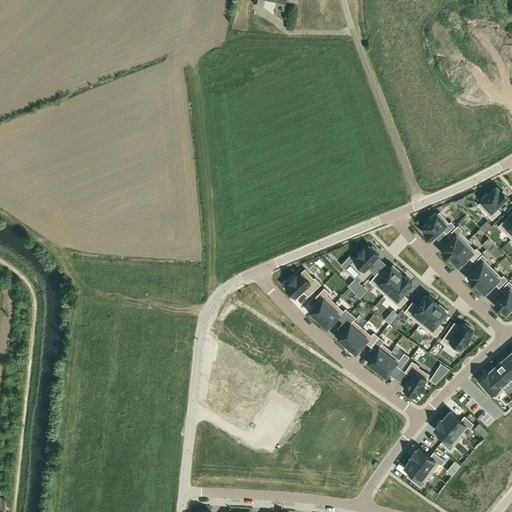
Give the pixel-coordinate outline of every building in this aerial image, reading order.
[(482,200),(478,204),(492,219),(501,211),(497,207),(508,196),(503,191),(502,190),(501,191),(497,186),(488,195),(487,193),(481,199),(482,200)] [(430,219),(422,227),(426,232),(425,233),(426,234),(431,239),(442,229),(446,233),(455,225),(451,221),(449,222),(439,211),(437,214),(435,212),(429,218),(430,219)] [(507,217),(498,226),(511,238),(511,237),(511,220),(511,221),(507,217)] [(487,220),(480,227),(484,232),(492,225),(487,220)] [(452,239),(442,249),(444,251),(443,252),(449,258),(450,258),(467,241),(459,233),(462,229),(458,225),(448,235),(452,239)] [(467,241),(450,258),(458,266),(468,256),(473,261),(481,252),(477,248),(475,250),(467,241)] [(355,278),(348,285),(354,292),(362,285),(359,282),(362,279),(363,280),(372,271),(367,266),(375,258),(378,256),(379,254),(377,252),(378,251),(373,245),(371,246),(369,244),(366,248),(365,247),(357,255),(358,256),(354,259),(351,263),(360,272),(355,278)] [(478,266),(468,276),(470,278),(469,279),(475,285),(476,284),(476,285),(493,268),(485,260),(487,258),(483,254),(474,262),(478,266)] [(375,274),(370,281),(385,294),(402,275),(400,273),(402,272),(393,264),(390,267),(383,276),(378,271),(375,274)] [(289,283),(286,286),(288,288),(286,290),(292,295),(293,294),(295,296),(304,288),(310,294),(321,284),(315,277),(314,278),(305,268),(298,275),(297,274),(288,282),(289,283)] [(493,268),(476,285),(485,293),(495,283),(499,287),(508,279),(503,275),(502,276),(493,268)] [(402,275),(385,294),(400,308),(408,298),(403,294),(412,284),(411,282),(412,282),(405,276),(404,275),(403,276),(402,275)] [(500,298),(495,304),(500,309),(501,310),(502,309),(506,314),(511,307),(511,286),(511,285),(511,283),(509,280),(501,289),(505,293),(500,298)] [(320,301),(310,311),(311,313),(310,314),(316,320),(317,318),(318,320),(335,302),(329,296),(327,294),(329,292),(325,287),(324,287),(316,296),(320,301)] [(412,301),(404,311),(420,324),(436,303),(435,302),(436,301),(428,295),(427,296),(426,295),(417,305),(416,304),(412,301)] [(335,302),(318,320),(327,328),(337,317),(342,322),(351,312),(345,308),(343,310),(335,302)] [(436,303),(420,324),(433,334),(436,336),(444,326),(439,322),(448,310),(439,303),(438,304),(436,303)] [(343,332),(338,338),(339,339),(338,340),(344,346),(346,344),(347,345),(362,327),(356,321),(354,320),(356,317),(351,312),(342,322),(348,326),(343,332)] [(227,323),(220,333),(225,337),(228,333),(238,340),(250,322),(251,321),(240,314),(240,315),(239,315),(232,326),(227,323)] [(250,322),(238,340),(248,346),(245,350),(251,354),(258,343),(253,340),(260,328),(250,322)] [(449,330),(441,340),(458,352),(464,344),(465,345),(471,335),(470,335),(473,331),(471,329),(472,327),(465,323),(464,324),(462,322),(460,325),(455,332),(454,333),(449,330)] [(362,327),(347,345),(348,347),(347,348),(353,353),(355,352),(356,353),(366,342),(371,346),(379,336),(373,332),(371,335),(362,327)] [(260,344),(253,355),(259,359),(261,355),(271,362),(283,344),(273,337),(265,348),(260,344)] [(382,343),(368,362),(377,369),(391,350),(382,343)] [(283,344),(271,362),(282,368),(279,372),(285,376),(292,365),(286,362),(294,350),(283,344)] [(391,350),(377,369),(387,376),(395,364),(401,368),(409,356),(404,352),(399,359),(397,357),(390,353),(392,351),(391,350)] [(511,366),(504,358),(496,365),(509,379),(510,381),(511,379),(511,366)] [(293,367),(286,378),(292,381),(295,377),(305,384),(316,366),(306,359),(299,370),(293,367)] [(411,376),(403,388),(415,396),(418,392),(419,392),(425,383),(424,382),(430,374),(428,373),(418,367),(419,365),(414,362),(412,360),(405,371),(411,376)] [(496,365),(488,372),(500,386),(509,379),(496,365)] [(316,366),(305,384),(315,390),(312,394),(318,398),(325,387),(319,384),(327,373),(316,366)] [(488,372),(479,379),(495,398),(504,390),(500,386),(488,372)] [(434,374),(430,380),(436,384),(441,378),(434,374)] [(220,407),(219,408),(230,415),(230,414),(241,395),(230,389),(233,385),(227,381),(220,392),(226,396),(219,407),(220,407)] [(326,389),(319,400),(325,404),(328,400),(338,406),(349,388),(339,381),(332,393),(326,389)] [(349,388),(338,406),(348,413),(345,417),(351,421),(358,410),(352,406),(360,395),(349,388)] [(241,395),(230,414),(240,420),(247,409),(253,412),(259,401),(254,397),(251,401),(241,395)] [(359,412),(352,423),(357,426),(360,422),(370,429),(382,411),(372,404),(364,415),(359,412)] [(382,411),(370,429),(380,436),(378,440),(383,443),(390,433),(385,429),(392,418),(392,417),(382,410),(382,411)] [(450,411),(442,420),(462,437),(462,436),(460,435),(468,426),(470,428),(474,423),(465,415),(461,420),(450,411)] [(436,426),(434,428),(445,438),(441,442),(450,450),(462,437),(442,420),(442,419),(436,425),(436,426)] [(288,432),(279,446),(288,452),(297,437),(288,432)] [(297,437),(288,452),(298,457),(307,442),(297,437)] [(499,445),(495,449),(502,457),(507,452),(511,456),(511,442),(510,441),(502,449),(499,445)] [(307,442),(298,457),(307,463),(314,451),(315,448),(307,442)] [(416,449),(411,456),(412,457),(411,457),(432,473),(439,463),(441,465),(445,460),(434,451),(430,456),(419,447),(417,450),(416,449)] [(314,451),(307,463),(316,468),(325,453),(316,448),(315,448),(314,451)] [(325,453),(316,468),(325,474),(334,459),(325,453)] [(484,472),(499,485),(507,476),(495,466),(499,461),(492,455),(489,458),(493,462),(484,472)] [(411,457),(404,466),(410,471),(415,475),(412,480),(421,487),(432,473),(411,457)] [(334,459),(325,474),(334,479),(343,464),(334,459)] [(343,464),(334,479),(344,485),(352,470),(343,464)] [(352,470),(344,485),(353,490),(362,475),(352,470)] [(473,477),(470,480),(477,487),(481,482),(493,492),(499,485),(484,472),(477,480),(473,477)] [(465,493),(458,501),(471,511),(475,511),(480,506),(468,497),(471,492),(464,486),(462,490),(465,493)]
